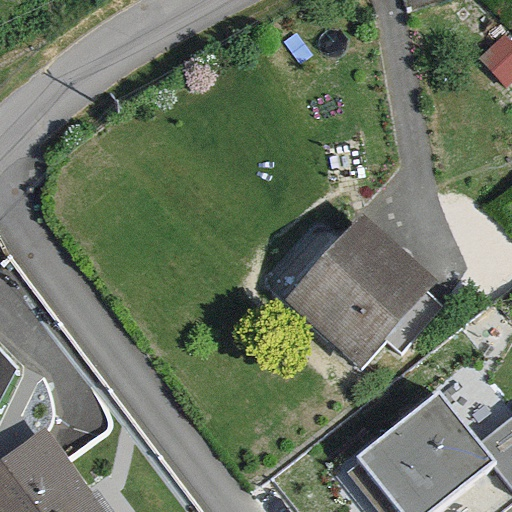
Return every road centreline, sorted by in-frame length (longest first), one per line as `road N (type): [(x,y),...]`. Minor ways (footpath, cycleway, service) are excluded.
road 1 (residential): [(0,184),(77,304),(236,511)]
road 2 (residential): [(204,0),(81,74),(0,143)]
